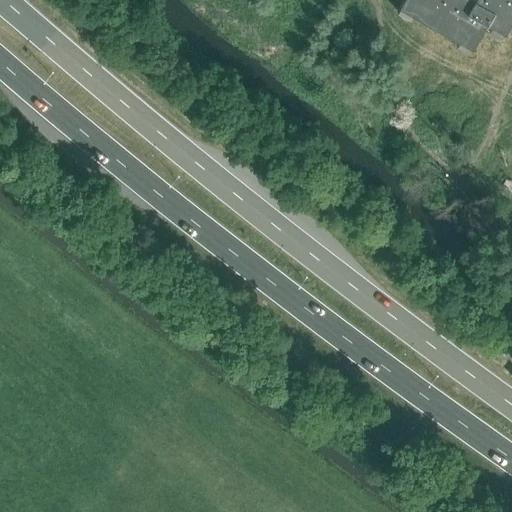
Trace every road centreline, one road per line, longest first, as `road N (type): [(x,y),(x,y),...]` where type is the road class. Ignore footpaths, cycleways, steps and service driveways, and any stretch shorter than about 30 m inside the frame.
road 1 (trunk): [(511,404),(324,264),(3,0)]
road 2 (trunk): [(0,61),(301,311),(511,460)]
